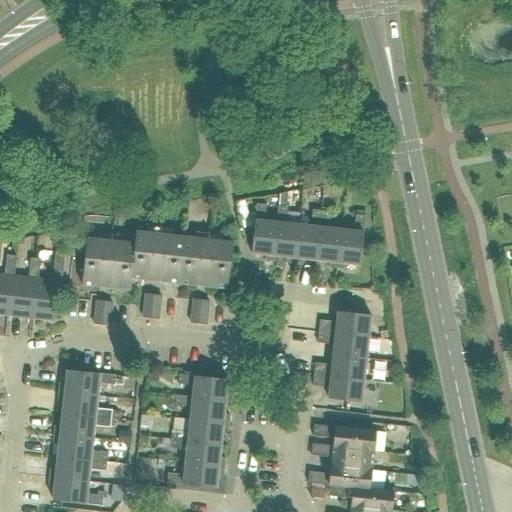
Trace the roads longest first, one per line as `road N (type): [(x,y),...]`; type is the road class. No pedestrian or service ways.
road 1 (residential): [(6,511),(23,355),(69,335),(272,347)]
road 2 (tertiary): [(476,491),(396,102)]
road 3 (residential): [(308,511),(291,470),(302,397),(272,347)]
road 4 (residential): [(272,347),(280,293),(370,303)]
